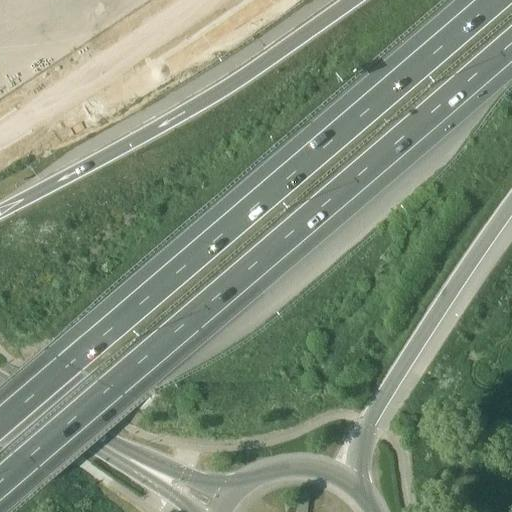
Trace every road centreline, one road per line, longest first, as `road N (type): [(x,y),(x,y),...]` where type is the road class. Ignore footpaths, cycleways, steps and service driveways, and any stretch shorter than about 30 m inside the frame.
road 1 (motorway): [(0,490),(511,51)]
road 2 (motorway): [(486,0),(0,415)]
road 3 (motorway): [(353,0),(276,55),(0,211)]
road 4 (motorway): [(356,485),(366,425),(396,372),(511,213)]
road 5 (unclassified): [(213,0),(0,140)]
road 6 (secondary): [(146,467),(0,386)]
road 7 (secondary): [(356,485),(298,464),(264,471),(233,492)]
